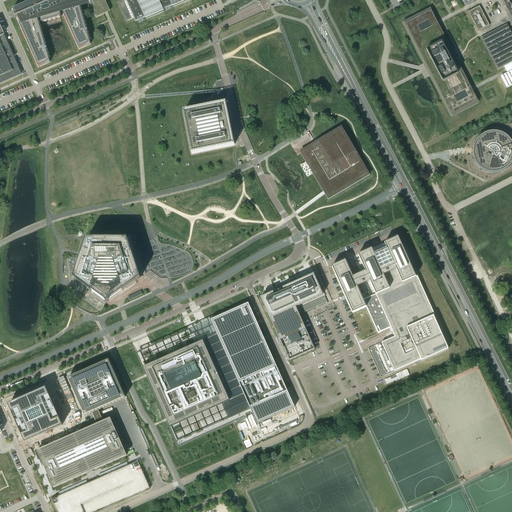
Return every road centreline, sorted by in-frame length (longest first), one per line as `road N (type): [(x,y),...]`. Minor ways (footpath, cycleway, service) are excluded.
road 1 (primary): [(511,395),(306,2)]
road 2 (unclassified): [(115,511),(307,425),(247,280)]
road 3 (unclassified): [(212,31),(236,118),(299,245),(293,259),(247,280)]
road 4 (unclassified): [(480,271),(385,79),(385,33),(368,0)]
road 5 (unclassified): [(247,280),(0,391)]
road 6 (unclassified): [(0,126),(212,31)]
